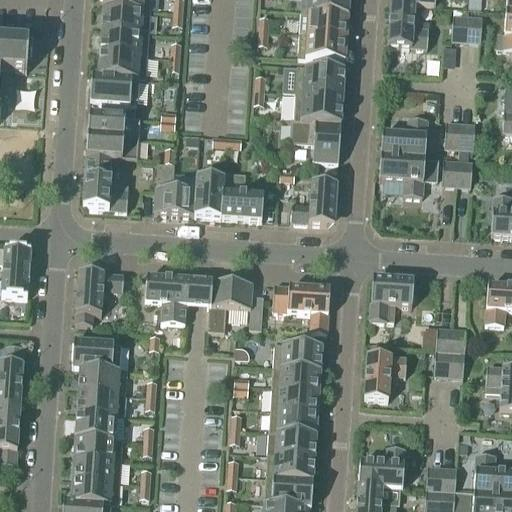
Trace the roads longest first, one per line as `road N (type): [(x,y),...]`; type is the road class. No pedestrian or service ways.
road 1 (residential): [(58,242),(350,258)]
road 2 (residential): [(58,242),(43,511)]
road 3 (residential): [(368,0),(350,258)]
road 4 (residential): [(350,258),(328,511)]
road 5 (residential): [(74,0),(58,242)]
road 6 (residential): [(350,258),(511,270)]
